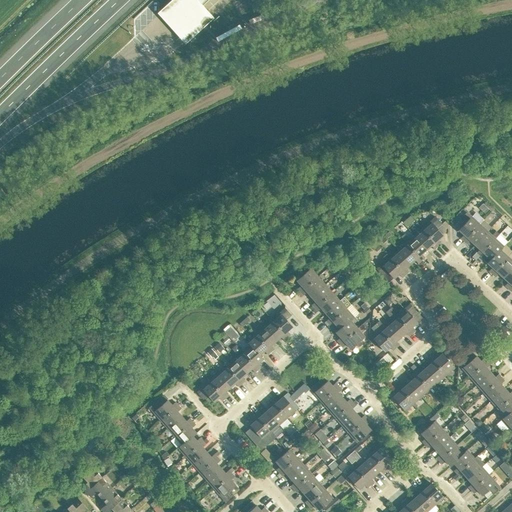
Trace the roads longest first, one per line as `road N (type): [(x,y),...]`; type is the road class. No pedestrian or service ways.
road 1 (track): [(511,10),(339,49),(186,111),(37,195),(0,227)]
road 2 (residential): [(367,392),(434,330),(414,292),(445,261),(511,314)]
road 3 (motorway): [(0,115),(120,0)]
road 4 (residential): [(217,426),(315,335)]
